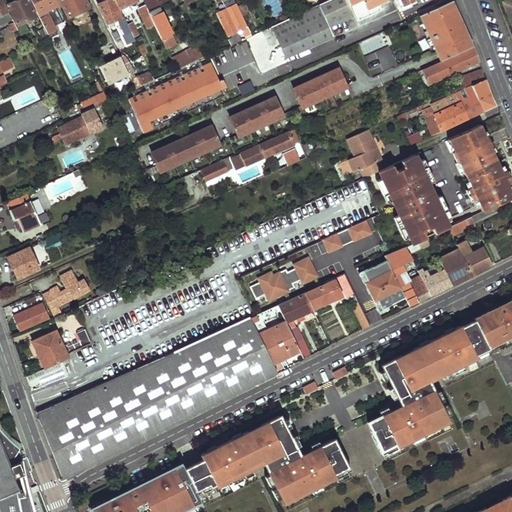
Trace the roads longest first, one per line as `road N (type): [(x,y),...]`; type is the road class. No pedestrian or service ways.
road 1 (residential): [(52,492),(511,266)]
road 2 (tertiary): [(52,492),(0,343)]
